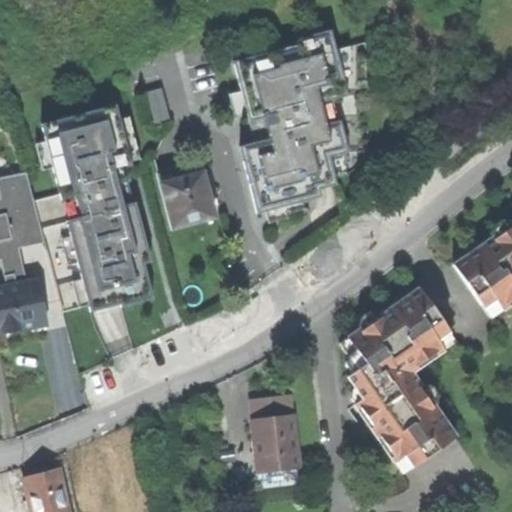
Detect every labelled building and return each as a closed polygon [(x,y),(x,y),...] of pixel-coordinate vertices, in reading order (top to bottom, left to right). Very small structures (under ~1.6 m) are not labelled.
[(439,13),(445,6),(444,0),(422,0),(426,15),(439,13)] [(298,45),(303,64),(245,78),(261,140),(264,152),(252,155),(264,201),(326,186),(320,160),(342,154),(331,109),(348,105),(331,37),(298,45)] [(152,121),(168,117),(162,87),(146,91),(152,121)] [(115,111),(46,126),(89,322),(151,309),(142,267),(150,265),(137,205),(124,208),(119,187),(131,185),(115,111)] [(213,217),(198,160),(157,171),(172,227),(193,222),(213,217)] [(511,220),(452,262),(488,315),(511,298),(511,220)] [(35,280),(0,287),(0,333),(19,330),(38,326),(34,305),(41,303),(35,280)] [(417,288),(348,337),(356,349),(346,356),(346,362),(353,373),(350,376),(353,380),(356,385),(352,387),(350,397),(399,472),(451,435),(407,370),(452,339),(417,288)] [(297,465),(289,395),(267,398),(249,400),(258,470),(297,465)] [(40,474),(24,478),(32,511),(67,511),(57,470),(40,474)]
